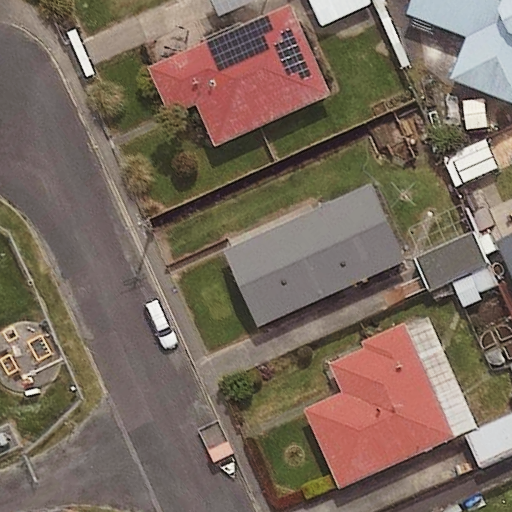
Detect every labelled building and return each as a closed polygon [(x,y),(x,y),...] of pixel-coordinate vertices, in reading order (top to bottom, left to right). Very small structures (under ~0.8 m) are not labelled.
[(511,0),(421,0),(412,26),(474,49),(458,92),(511,111),(511,0)] [(299,14),(157,77),(179,126),(206,114),(225,156),(339,105),(299,14)] [(501,171),(490,146),(456,160),(466,185),(501,171)] [(415,270),(381,193),(233,259),(267,336),(415,270)] [(493,277),(478,239),(419,262),(431,292),(456,286),(474,307),(499,284),(493,277)] [(463,447),(415,340),(399,348),(397,342),(372,354),(374,359),(338,375),(351,403),(312,420),(348,499),(463,447)]
